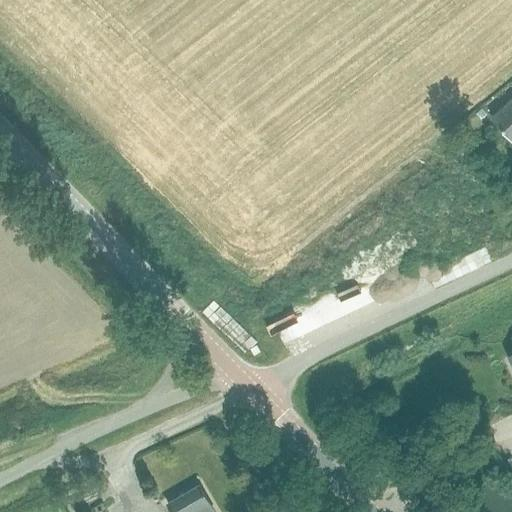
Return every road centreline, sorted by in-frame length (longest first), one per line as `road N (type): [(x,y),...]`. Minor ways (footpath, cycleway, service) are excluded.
road 1 (unclassified): [(511,253),(243,379)]
road 2 (secondary): [(180,319),(0,134)]
road 3 (secondary): [(373,511),(243,379)]
road 4 (tertiary): [(0,482),(160,400)]
